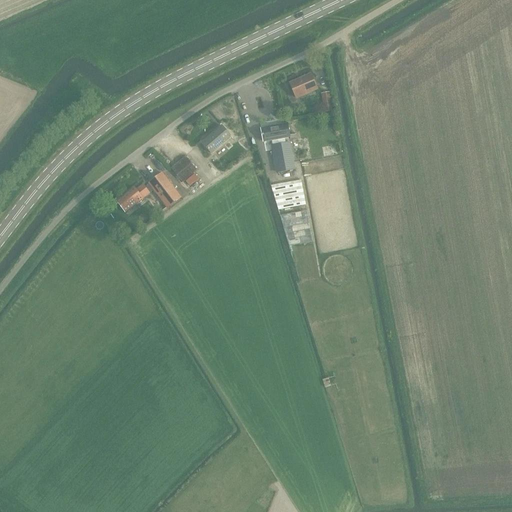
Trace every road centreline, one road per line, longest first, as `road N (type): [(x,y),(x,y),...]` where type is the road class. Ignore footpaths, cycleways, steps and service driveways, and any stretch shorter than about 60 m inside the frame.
road 1 (unclassified): [(0,290),(66,210),(174,123),(352,26)]
road 2 (secondary): [(0,236),(66,156),(124,109),(340,0)]
